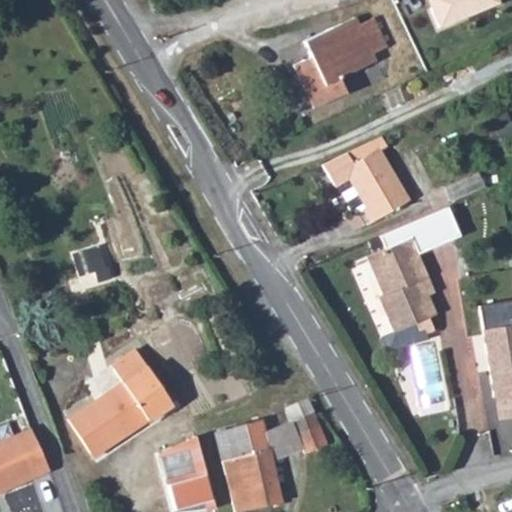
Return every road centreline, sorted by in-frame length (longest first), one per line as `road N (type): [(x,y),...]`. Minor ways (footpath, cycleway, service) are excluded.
road 1 (secondary): [(103,0),(407,505)]
road 2 (track): [(265,0),(137,57)]
